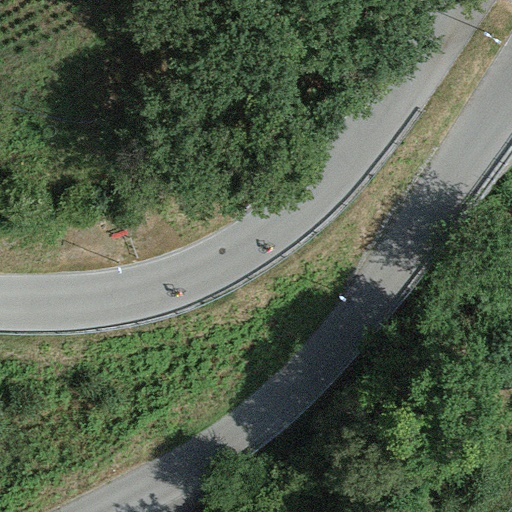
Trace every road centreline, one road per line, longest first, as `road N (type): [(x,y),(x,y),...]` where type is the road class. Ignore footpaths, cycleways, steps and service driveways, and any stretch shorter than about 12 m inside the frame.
road 1 (tertiary): [(511,93),(311,364),(79,511)]
road 2 (tertiary): [(0,300),(88,301),(162,286),(221,262),(299,204),(372,127),(452,0)]
